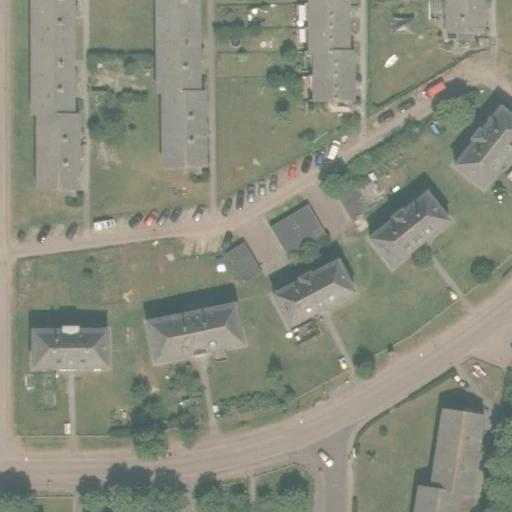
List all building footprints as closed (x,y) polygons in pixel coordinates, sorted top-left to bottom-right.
[(70,107),(69,0),(24,0),(25,107),(70,107)] [(195,84),(195,0),(153,0),(154,84),(195,84)] [(346,45),(344,0),(305,0),(307,47),(346,45)] [(481,0),(439,0),(439,33),(481,33),(481,0)] [(311,103),(350,103),(350,48),(311,48),(311,103)] [(198,168),(198,89),(153,89),(154,169),(198,168)] [(510,162),(511,159),(511,115),(501,108),(455,167),(486,192),(510,162)] [(29,190),(74,190),(74,111),(29,111),(29,190)] [(334,191),(351,222),(369,212),(352,181),(334,191)] [(423,248),(453,224),(429,195),(369,243),(392,272),(423,248)] [(271,230),(288,257),(325,235),(307,207),(271,230)] [(241,283),(261,272),(247,245),(226,256),(241,283)] [(325,316),(358,299),(340,263),(273,297),(291,333),(325,316)] [(200,356),(246,347),(238,305),(148,323),(156,365),(200,356)] [(71,372),(113,372),(113,332),(35,332),(35,372),(71,372)] [(441,408),(427,486),(461,492),(471,494),(484,415),(441,408)] [(457,511),(461,492),(427,486),(419,484),(413,511),(457,511)]
